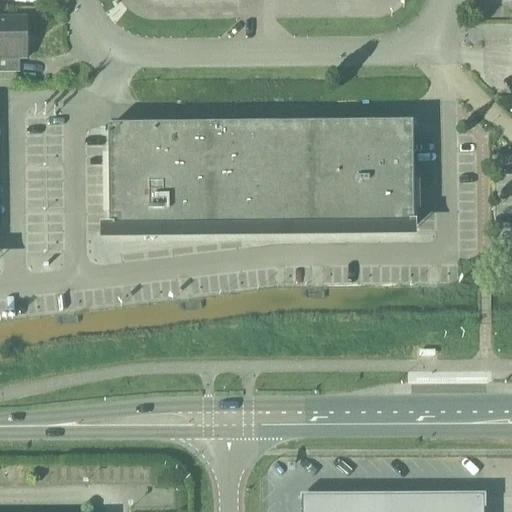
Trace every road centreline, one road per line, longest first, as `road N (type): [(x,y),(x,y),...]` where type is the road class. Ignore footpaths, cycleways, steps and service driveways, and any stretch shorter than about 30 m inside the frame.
road 1 (unclassified): [(441,56),(113,55),(82,33),(81,0)]
road 2 (tertiary): [(511,419),(225,419)]
road 3 (tertiary): [(225,419),(162,406),(28,426)]
road 4 (tertiary): [(28,426),(190,432),(225,419)]
